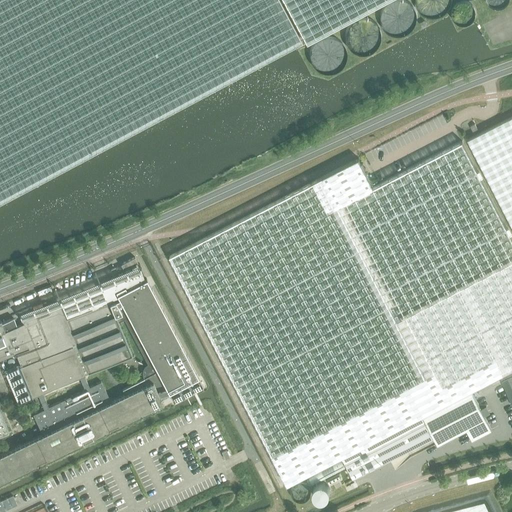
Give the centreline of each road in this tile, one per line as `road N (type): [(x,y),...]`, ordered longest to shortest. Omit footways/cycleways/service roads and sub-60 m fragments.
road 1 (tertiary): [(511,66),(0,287)]
road 2 (unclassified): [(360,511),(511,465)]
